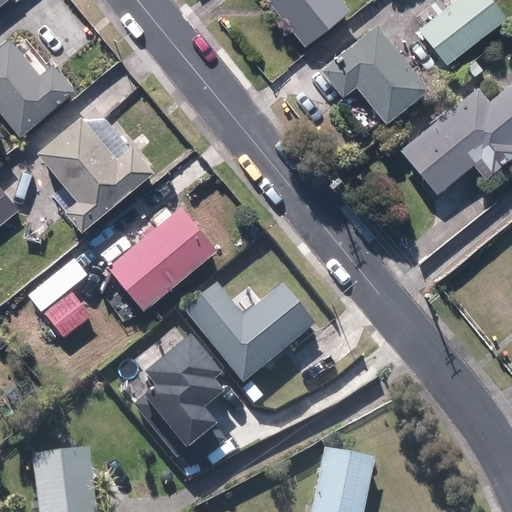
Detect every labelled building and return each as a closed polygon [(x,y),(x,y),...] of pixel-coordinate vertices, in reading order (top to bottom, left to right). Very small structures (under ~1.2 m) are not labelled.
[(352,5),(348,0),(268,0),(304,44),(352,5)] [(433,0),(425,7),(434,18),(422,28),(451,63),(507,15),(494,0),(454,0),(447,7),(440,0),(433,0)] [(28,11),(0,34),(0,65),(30,101),(35,107),(89,62),(69,38),(58,47),(28,11)] [(386,115),(391,121),(432,84),(376,22),(319,72),(370,129),(386,115)] [(0,125),(30,101),(0,65),(0,125)] [(444,193),(476,163),(488,176),(511,154),(511,82),(493,100),(476,81),(403,148),(444,193)] [(67,205),(84,225),(155,165),(113,114),(89,117),(85,112),(40,149),(79,195),(67,205)] [(0,224),(20,209),(0,184),(0,224)] [(218,245),(183,203),(111,265),(146,306),(218,245)] [(88,270),(76,255),(30,293),(42,308),(88,270)] [(231,301),(217,284),(185,310),(247,384),(320,323),(285,282),(263,300),(251,285),(231,301)] [(91,314),(71,291),(47,311),(67,334),(91,314)] [(224,373),(194,336),(146,375),(157,388),(145,398),(182,443),(173,451),(190,472),(227,441),(215,426),(218,423),(206,408),(226,391),(216,379),(224,373)] [(327,447),(312,511),(368,511),(380,459),(327,447)] [(97,511),(92,448),(34,454),(39,511),(97,511)]
